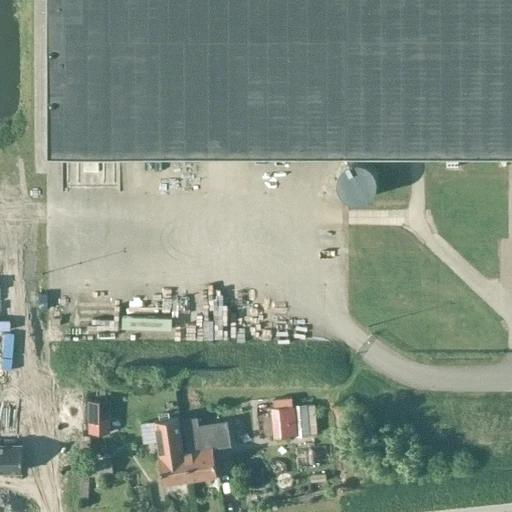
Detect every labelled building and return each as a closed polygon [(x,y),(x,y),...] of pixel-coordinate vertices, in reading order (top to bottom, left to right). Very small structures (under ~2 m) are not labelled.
[(511,0),(46,0),(47,154),(511,153),(511,0)] [(353,200),(357,200),(360,200),(362,200),(365,198),(368,197),(371,195),(373,192),(374,191),(375,187),(376,184),(376,181),(376,179),(376,176),(375,174),(374,171),(373,170),(371,167),(368,165),(365,163),(362,162),(360,161),(359,161),(355,161),(352,162),(350,162),(347,164),(344,166),(343,167),(341,169),(339,172),(338,176),(337,179),(337,181),(338,184),(338,187),(340,191),(341,192),(343,195),(344,196),(347,198),(350,199),(353,200)] [(266,338),(266,306),(242,306),(242,329),(253,329),(253,338),(266,338)] [(292,398),(274,400),(275,410),(293,408),(292,398)] [(88,401),(88,433),(109,432),(109,401),(88,401)] [(305,407),(293,408),(296,436),(307,435),(305,407)] [(275,410),(273,410),(276,438),(296,436),(293,408),(275,410)] [(189,479),(184,451),(177,416),(153,420),(159,455),(157,456),(162,485),(189,479)] [(186,450),(184,451),(189,479),(217,474),(212,449),(230,446),(226,420),(198,424),(197,416),(181,418),(186,450)] [(130,419),(131,440),(143,439),(142,418),(130,419)] [(0,473),(23,473),(23,443),(0,443),(0,473)] [(90,461),(92,476),(113,473),(111,458),(90,461)]
